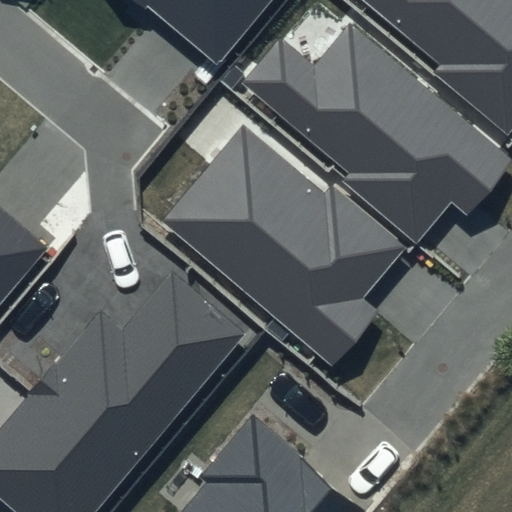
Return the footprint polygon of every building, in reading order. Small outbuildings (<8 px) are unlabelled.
[(141,0),(216,61),(266,0),(141,0)] [(511,0),(366,0),(442,64),(435,71),(508,133),(511,128),(511,0)] [(280,37),(241,82),(349,174),(342,182),(416,243),(451,202),(466,215),(511,160),(511,159),(350,23),(314,65),(280,37)] [(323,195),(244,127),(164,220),(331,362),(376,309),(364,299),(406,249),(331,185),(323,195)] [(0,302),(48,247),(0,205),(0,302)] [(91,511),(244,331),(172,271),(121,332),(98,313),(0,428),(0,499),(15,511),(91,511)] [(364,511),(368,508),(253,411),(199,475),(207,482),(181,511),(364,511)]
